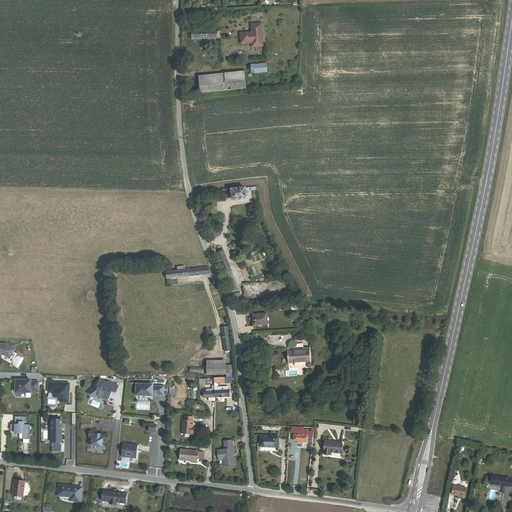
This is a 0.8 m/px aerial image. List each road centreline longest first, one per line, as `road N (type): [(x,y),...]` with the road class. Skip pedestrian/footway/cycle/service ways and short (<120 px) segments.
road 1 (primary): [(412,511),(511,19)]
road 2 (residential): [(178,0),(180,137),(190,201),(234,331),(252,491)]
road 3 (residential): [(252,491),(0,461)]
road 4 (residential): [(404,511),(252,491)]
